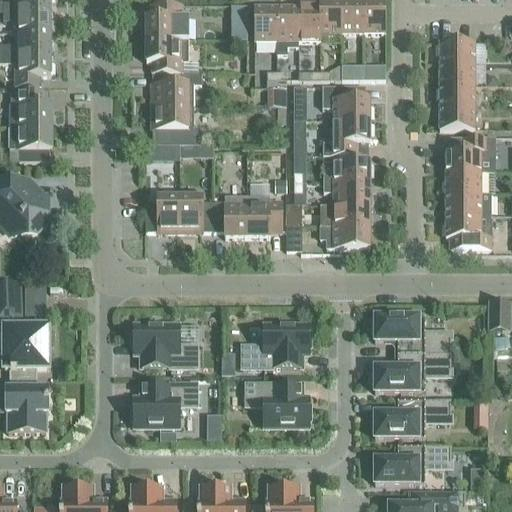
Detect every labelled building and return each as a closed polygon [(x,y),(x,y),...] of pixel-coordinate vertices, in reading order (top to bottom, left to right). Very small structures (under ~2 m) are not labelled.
[(14,0),(14,4),(0,4),(0,13),(3,14),(3,15),(50,15),(50,0),(14,0)] [(320,38),(341,38),(341,3),(319,3),(319,11),(319,38),(320,38)] [(341,3),(341,38),(363,38),(363,3),(341,3)] [(363,3),(363,38),(385,38),(385,3),(363,3)] [(151,9),(151,21),(146,21),(146,44),(188,44),(188,21),(182,21),(182,9),(151,9)] [(254,11),(254,46),(276,46),(276,11),(254,11)] [(276,11),(276,46),(276,59),(286,59),(286,52),(298,52),(298,46),(298,11),(276,11)] [(319,11),(298,11),(298,46),(320,46),(320,38),(319,38),(319,11)] [(50,15),(3,15),(3,25),(14,24),(14,37),(50,37),(50,15)] [(246,43),(246,33),(230,33),(230,43),(246,43)] [(14,49),(3,49),(0,48),(0,58),(3,58),(50,58),(50,37),(14,37),(14,49)] [(151,67),(151,78),(182,77),(182,66),(188,66),(188,44),(146,44),(146,67),(151,67)] [(474,46),(439,46),(439,68),(474,68),(474,46)] [(50,58),(3,58),(0,58),(0,67),(15,68),(15,81),(15,90),(39,90),(39,81),(51,81),(50,58)] [(474,90),(474,68),(439,68),(439,90),(474,90)] [(364,82),(364,75),(364,69),(342,69),(342,82),(364,82)] [(385,69),(364,69),(364,75),(364,82),(373,82),(385,82),(385,69)] [(276,83),(298,83),(298,74),(276,75),(276,83)] [(320,74),(298,74),(298,83),(320,83),(320,74)] [(330,74),(320,74),(320,83),(330,83),(330,74)] [(268,83),(276,83),(276,75),(268,75),(268,83)] [(201,77),(182,77),(151,78),(151,110),(193,110),(193,89),(201,89),(201,77)] [(486,78),(486,89),(498,89),(497,83),(493,78),(486,78)] [(306,100),(306,90),(293,90),(293,100),(306,100)] [(333,104),(333,125),(369,125),(369,103),(348,103),(348,91),(323,90),(323,104),(333,104)] [(474,112),(474,90),(439,90),(439,112),(474,112)] [(43,96),(18,96),(18,108),(9,108),(9,131),(51,131),(51,108),(43,108),(43,96)] [(179,150),(197,149),(197,132),(193,132),(193,110),(151,110),(151,150),(179,150)] [(285,111),(277,111),(277,129),(285,128),(285,111)] [(474,134),(474,112),(439,112),(439,134),(474,134)] [(369,147),(369,125),(333,125),(333,147),(323,147),(323,160),(348,160),(348,147),(369,147)] [(51,153),(51,131),(9,131),(9,154),(18,154),(19,166),(43,166),(43,153),(51,153)] [(445,177),(480,177),(493,177),(493,148),(487,148),(487,142),(461,142),(461,154),(445,154),(445,177)] [(293,145),(294,161),(306,161),(306,145),(305,145),(293,145)] [(197,149),(179,150),(179,159),(213,158),(213,149),(197,149)] [(323,188),(333,188),(369,188),(369,165),(333,165),(333,178),(323,178),(323,188)] [(480,177),(445,177),(445,198),(480,198),(480,177)] [(294,178),(294,188),(302,188),(302,178),(294,178)] [(0,228),(10,238),(36,238),(46,228),(46,212),(36,202),(32,202),(32,188),(28,184),(0,183),(0,228)] [(286,199),(286,185),(275,185),(275,199),(286,199)] [(302,198),(302,188),(294,188),(294,198),(302,198)] [(369,188),(333,188),(323,188),(323,197),(333,197),(333,209),(370,209),(369,188)] [(157,195),(157,206),(145,207),(145,237),(179,237),(179,195),(157,195)] [(202,195),(179,195),(179,237),(213,237),(213,206),(202,206),(202,195)] [(491,198),(480,198),(445,198),(445,220),(491,220),(491,198)] [(224,242),(247,242),(247,200),(224,200),(224,206),(213,206),(213,237),(224,237),(224,242)] [(269,200),(247,200),(247,242),(269,242),(269,237),(281,237),(281,206),(269,206),(269,200)] [(286,209),(286,231),(298,231),(298,209),(286,209)] [(370,209),(333,209),(320,209),(320,231),(333,231),(370,231),(370,209)] [(491,220),(445,220),(445,242),(451,242),(451,254),(491,254),(491,220)] [(300,231),(298,231),(286,231),(286,255),(300,255),(300,231)] [(370,253),(370,231),(333,231),(333,253),(370,253)] [(489,307),(489,312),(489,335),(509,335),(509,307),(489,307)] [(397,359),(451,359),(451,358),(451,346),(451,337),(425,337),(425,321),(421,321),(421,318),(402,318),(402,321),(374,321),(374,324),(372,324),(372,343),(374,343),(374,346),(397,346),(397,359)] [(134,331),(132,331),(132,348),(134,348),(134,359),(140,359),(140,372),(196,372),(196,351),(196,330),(178,330),(178,328),(134,328),(134,331)] [(264,350),(242,350),(242,372),(302,372),(302,359),(308,359),(308,348),(311,348),(311,331),(308,331),(308,328),(264,328),(264,350)] [(4,373),(10,373),(10,385),(36,385),(36,373),(48,373),(48,356),(43,356),(43,348),(48,348),(48,332),(4,332),(4,373)] [(463,346),(451,346),(451,358),(463,358),(463,346)] [(511,375),(511,364),(511,351),(496,352),(497,376),(511,375)] [(233,357),(221,357),(221,361),(221,373),(221,379),(233,379),(233,357)] [(374,397),(421,397),(424,397),(425,381),(451,381),(451,359),(397,359),(397,372),(374,372),(374,375),(372,375),(372,394),(374,394),(374,397)] [(67,373),(58,373),(58,382),(67,382),(67,373)] [(134,432),(178,432),(178,410),(196,410),(196,388),(140,388),(140,402),(134,402),(134,413),(132,413),(132,429),(134,429),(134,432)] [(246,388),(246,410),(264,410),(264,432),(308,432),(308,430),(311,430),(311,413),(308,413),(308,402),(302,402),(302,388),(246,388)] [(5,417),(8,417),(8,437),(46,437),(46,417),(48,417),(48,393),(5,393),(5,417)] [(374,442),(421,443),(424,443),(424,427),(450,427),(451,405),(397,405),(397,418),(374,418),(374,420),(372,420),(372,440),(374,440),(374,442)] [(472,415),(487,416),(487,406),(472,406),(472,415)] [(176,436),(159,436),(159,445),(176,445),(176,436)] [(374,466),(372,466),(372,486),(374,486),(374,488),(424,488),(424,472),(450,472),(450,450),(397,450),(397,464),(374,464),(374,466)] [(63,504),(61,504),(61,511),(105,511),(105,504),(92,504),(92,491),(87,491),(87,488),(64,488),(64,491),(63,491),(63,504)] [(174,511),(175,504),(161,504),(161,491),(156,491),(156,488),(134,488),(134,491),(132,491),(132,504),(131,504),(130,511),(174,511)] [(243,511),(243,504),(230,504),(230,491),(224,491),(224,488),(202,488),(202,491),(200,491),(200,504),(199,504),(198,511),(243,511)] [(311,511),(311,504),(298,504),(298,491),(292,491),(292,488),(270,488),(270,491),(269,491),(269,504),(267,504),(267,511),(311,511)] [(0,511),(15,511),(15,504),(2,504),(2,491),(0,490),(0,511)] [(464,511),(464,496),(411,496),(411,510),(388,510),(388,511),(464,511)]
